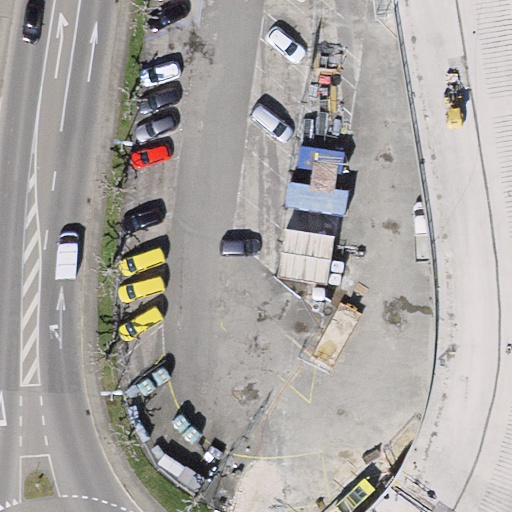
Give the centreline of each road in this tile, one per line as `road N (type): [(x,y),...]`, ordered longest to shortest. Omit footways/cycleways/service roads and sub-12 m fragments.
road 1 (primary): [(37,511),(24,415),(24,282),(64,0)]
road 2 (secondary): [(445,0),(492,303),(493,395),(477,472)]
